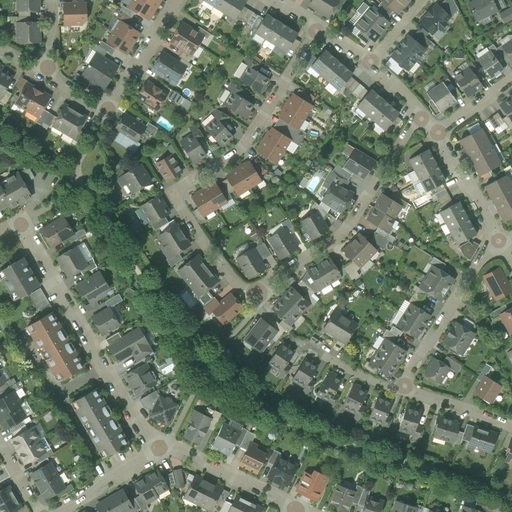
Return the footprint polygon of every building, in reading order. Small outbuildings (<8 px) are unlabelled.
[(18,0),(18,11),(30,11),(38,10),(38,0),(18,0)] [(148,20),(155,9),(140,0),(132,0),(128,7),(148,20)] [(140,0),(155,9),(160,0),(140,0)] [(218,0),(214,7),(224,13),(232,0),(218,0)] [(232,0),(224,13),(235,20),(237,17),(243,6),(246,2),(242,0),(232,0)] [(312,0),(309,6),(328,17),(334,8),(338,0),(312,0)] [(338,0),(334,8),(339,11),(346,0),(338,0)] [(404,8),(407,5),(400,0),(380,0),(382,1),(394,11),(397,13),(401,9),(404,8)] [(449,17),(451,19),(459,10),(452,0),(444,0),(439,7),(449,17)] [(472,12),(477,22),(485,17),(484,15),(496,9),(497,11),(498,11),(492,0),(477,0),(469,5),(469,4),(468,4),(472,12)] [(66,25),(69,28),(71,25),(81,25),(81,17),(86,17),(86,3),(77,3),(74,1),(70,5),(63,5),(64,26),(66,25)] [(378,6),(380,7),(390,15),(394,11),(382,1),(378,6)] [(355,24),(370,7),(365,3),(350,20),(355,24)] [(420,23),(432,35),(438,28),(440,30),(446,24),(444,22),(449,17),(439,7),(437,5),(432,11),(431,10),(425,15),(426,16),(420,23)] [(119,11),(131,19),(134,13),(123,6),(119,11)] [(237,17),(242,20),(248,10),(243,6),(237,17)] [(391,16),(390,15),(380,7),(376,12),(387,21),(391,16)] [(371,8),(363,17),(383,33),(386,30),(386,27),(389,23),(387,21),(376,12),(371,8)] [(511,8),(499,15),(503,24),(511,19),(511,8)] [(485,17),(497,11),(496,9),(484,15),(485,17)] [(253,13),(248,10),(242,20),(247,23),(253,13)] [(120,21),(129,26),(133,20),(131,19),(119,11),(116,16),(122,19),(120,21)] [(247,23),(252,26),(258,16),(253,13),(247,23)] [(255,33),(266,39),(277,22),(275,21),(276,20),(272,17),(271,18),(266,15),(264,19),(256,31),(255,33)] [(264,19),(258,16),(252,26),(251,28),(256,31),(264,19)] [(380,37),(383,33),(363,17),(355,27),(360,31),(371,40),(373,41),(377,37),(380,37)] [(120,21),(114,32),(133,44),(140,33),(129,26),(120,21)] [(18,31),(18,43),(39,43),(39,22),(29,23),(18,23),(18,24),(20,24),(20,31),(18,31)] [(277,22),(266,39),(276,46),(287,28),(285,27),(286,26),(282,24),(281,24),(277,22)] [(170,42),(192,56),(204,37),(193,31),(182,23),(170,42)] [(193,31),(204,37),(207,32),(197,26),(193,31)] [(288,29),(287,28),(276,46),(286,52),(295,39),(297,35),(292,31),(293,31),(289,28),(288,29)] [(444,33),(440,30),(438,28),(432,35),(437,40),(444,33)] [(414,34),(426,45),(430,41),(419,30),(414,34)] [(356,36),(367,45),(371,40),(360,31),(356,36)] [(126,55),(133,44),(114,32),(107,43),(126,55)] [(503,48),(511,41),(511,34),(507,36),(499,41),(501,45),(503,48)] [(408,36),(399,46),(416,60),(425,50),(408,36)] [(273,51),(276,46),(266,39),(262,44),(273,51)] [(285,54),(290,57),(300,42),(295,39),(286,52),(285,54)] [(511,60),(511,41),(503,48),(511,60)] [(102,42),(98,47),(107,52),(112,55),(115,50),(102,42)] [(103,57),(107,52),(98,47),(95,44),(92,50),(96,53),(103,57)] [(498,62),(503,59),(496,49),(493,44),(488,48),(490,51),(498,62)] [(501,45),(496,49),(503,59),(506,63),(511,60),(503,48),(501,45)] [(407,71),(416,60),(399,46),(390,57),(403,67),(407,71)] [(311,66),(320,74),(334,59),(332,58),(333,57),(329,54),(324,51),(317,59),(311,66)] [(498,62),(490,51),(477,60),(491,80),(495,77),(496,78),(501,74),(500,73),(504,70),(498,62)] [(89,64),(88,64),(111,79),(112,78),(119,67),(103,57),(96,53),(89,64)] [(179,57),(181,58),(190,64),(193,59),(182,53),(179,57)] [(306,63),(311,66),(317,59),(312,54),(306,63)] [(159,75),(175,85),(185,68),(178,63),(164,55),(160,61),(157,62),(154,66),(155,69),(161,73),(159,75)] [(249,66),(256,71),(260,65),(247,57),(243,64),(248,67),(249,66)] [(385,64),(397,74),(403,67),(390,57),(385,64)] [(191,65),(190,64),(181,58),(178,63),(185,68),(188,70),(191,65)] [(320,74),(329,82),(343,67),(341,65),(342,65),(338,62),(334,59),(320,74)] [(302,69),(306,72),(311,66),(306,63),(302,69)] [(457,68),(461,74),(468,69),(465,63),(457,68)] [(111,80),(111,79),(88,64),(88,65),(81,76),(88,81),(104,91),(111,80)] [(265,85),(267,83),(264,81),(267,78),(256,71),(249,66),(248,67),(240,79),(261,92),(262,91),(263,92),(267,86),(265,85)] [(344,68),(343,67),(329,82),(339,90),(343,86),(350,77),(352,75),(348,71),(348,70),(345,67),(344,68)] [(470,71),(479,83),(484,80),(475,67),(470,71)] [(6,91),(12,80),(8,78),(10,76),(7,74),(8,72),(2,69),(1,71),(0,70),(0,98),(1,99),(6,91)] [(456,80),(467,96),(481,86),(479,83),(470,71),(468,69),(461,74),(462,76),(456,80)] [(73,79),(85,86),(88,81),(81,76),(77,74),(73,79)] [(343,86),(347,90),(355,81),(350,77),(343,86)] [(16,88),(21,91),(26,83),(27,81),(21,78),(16,88)] [(448,79),(443,82),(446,87),(451,84),(448,79)] [(347,90),(352,94),(360,84),(355,81),(347,90)] [(137,98),(157,110),(167,94),(148,82),(146,84),(143,85),(144,88),(137,98)] [(426,94),(436,107),(440,113),(456,101),(455,100),(449,92),(446,87),(443,82),(426,94)] [(14,104),(26,111),(38,90),(26,83),(21,91),(14,104)] [(232,92),(240,97),(244,91),(231,83),(227,89),(232,92)] [(352,94),(356,97),(364,88),(360,84),(352,94)] [(369,92),(364,88),(356,97),(361,101),(369,92)] [(449,92),(455,100),(460,97),(454,88),(449,92)] [(50,97),(38,90),(26,111),(38,118),(43,110),(50,97)] [(167,98),(177,104),(182,97),(172,90),(167,98)] [(295,95),(311,105),(314,100),(299,90),(295,95)] [(358,107),(366,114),(380,98),(379,97),(379,96),(376,93),(375,94),(370,90),(369,92),(361,101),(357,106),(358,107)] [(0,100),(0,102),(5,105),(11,94),(6,91),(1,99),(0,100)] [(249,111),(251,108),(248,107),(250,103),(240,97),(232,92),(224,105),(245,118),(246,116),(247,117),(250,112),(249,111)] [(288,100),(285,105),(305,117),(312,106),(311,105),(295,95),(294,94),(290,101),(288,100)] [(366,114),(376,122),(389,106),(388,105),(388,104),(385,101),(384,102),(380,98),(366,114)] [(511,123),(511,98),(500,106),(507,116),(511,123)] [(53,126),(63,132),(75,111),(65,105),(53,126)] [(297,129),(305,117),(285,105),(282,110),(283,111),(279,118),(297,129)] [(390,107),(389,106),(376,122),(385,130),(389,125),(397,116),(398,114),(394,110),(395,110),(391,106),(390,107)] [(366,114),(358,107),(354,113),(362,120),(366,114)] [(435,116),(440,113),(436,107),(431,110),(435,116)] [(42,126),(43,123),(49,113),(43,110),(38,118),(35,123),(42,126)] [(216,118),(222,125),(230,118),(217,110),(212,114),(216,119),(216,118)] [(86,118),(75,111),(63,132),(74,139),(79,130),(86,118)] [(54,116),(49,113),(43,123),(49,126),(54,116)] [(493,116),(499,126),(504,123),(502,120),(498,113),(493,116)] [(117,130),(120,132),(135,141),(138,136),(140,137),(145,128),(145,127),(126,116),(122,122),(119,123),(116,127),(117,130)] [(389,125),(393,129),(401,120),(397,116),(389,125)] [(488,120),(495,130),(499,126),(493,116),(488,120)] [(508,128),(511,132),(511,131),(511,123),(507,116),(502,120),(504,123),(508,128)] [(227,141),(230,139),(228,137),(231,134),(222,125),(216,118),(216,119),(205,129),(221,147),(223,145),(224,147),(229,142),(227,141)] [(279,118),(276,123),(301,139),(305,134),(297,129),(279,118)] [(145,128),(154,134),(158,129),(148,122),(145,127),(145,128)] [(298,144),(301,139),(276,123),(273,128),(291,140),(298,144)] [(467,129),(470,135),(481,129),(478,123),(467,129)] [(504,123),(499,126),(503,131),(508,128),(504,123)] [(193,135),(198,142),(204,139),(196,126),(190,130),(193,135)] [(498,135),(503,131),(499,126),(495,130),(498,135)] [(266,134),(263,139),(283,152),(284,149),(291,140),(273,128),(268,135),(266,134)] [(460,140),(465,149),(486,138),(481,129),(470,135),(460,140)] [(73,140),(78,143),(84,133),(79,130),(74,139),(73,140)] [(140,144),(135,141),(120,132),(115,141),(134,153),(140,144)] [(200,159),(202,157),(201,155),(204,153),(198,142),(193,135),(180,143),(193,163),(194,162),(195,164),(201,161),(200,159)] [(490,146),(486,138),(465,149),(469,158),(490,146)] [(276,163),(283,152),(263,139),(260,144),(262,145),(258,152),(276,163)] [(299,145),(298,144),(291,140),(284,149),(293,155),(299,145)] [(408,150),(411,155),(423,148),(421,143),(408,150)] [(341,154),(349,159),(354,150),(347,145),(341,154)] [(495,155),(490,146),(469,158),(474,167),(495,155)] [(171,155),(175,161),(180,158),(174,148),(169,151),(171,155)] [(344,166),(364,178),(374,162),(354,150),(349,159),(344,166)] [(409,160),(415,170),(433,161),(432,159),(433,159),(431,154),(430,155),(427,150),(409,160)] [(495,155),(499,163),(505,160),(501,152),(495,155)] [(156,164),(167,182),(182,172),(175,161),(171,155),(156,164)] [(499,163),(495,155),(474,167),(479,176),(490,170),(500,164),(499,163)] [(251,164),(261,181),(270,172),(256,159),(251,164)] [(415,170),(420,181),(439,171),(438,170),(439,169),(437,165),(436,165),(433,161),(415,170)] [(242,165),(237,168),(249,188),(261,181),(251,164),(250,162),(243,167),(242,165)] [(126,183),(132,193),(138,190),(150,182),(140,165),(122,176),(117,179),(118,181),(121,186),(126,183)] [(18,173),(24,184),(35,178),(28,166),(22,169),(23,170),(18,173)] [(336,166),(333,171),(348,181),(351,176),(336,166)] [(237,195),(249,188),(237,168),(232,171),(233,173),(226,177),(227,179),(234,191),(237,195)] [(412,185),(420,181),(415,170),(407,175),(412,185)] [(482,181),(492,175),(490,170),(479,176),(482,181)] [(503,170),(492,175),(495,181),(506,175),(504,172),(503,170)] [(343,188),(348,181),(333,171),(330,176),(335,180),(334,182),(343,188)] [(440,173),(439,171),(420,181),(426,190),(426,192),(430,190),(442,183),(445,182),(442,177),(443,177),(440,172),(440,173)] [(12,180),(0,186),(0,185),(0,209),(9,205),(11,208),(18,204),(21,205),(24,204),(25,200),(31,197),(24,184),(18,173),(11,177),(12,180)] [(485,186),(490,195),(511,184),(506,175),(495,181),(485,186)] [(323,187),(329,190),(334,182),(335,180),(330,176),(323,187)] [(309,181),(303,177),(298,186),(303,189),(309,181)] [(222,182),(224,186),(229,194),(234,191),(227,179),(222,182)] [(420,181),(412,185),(418,195),(426,190),(420,181)] [(331,206),(341,212),(344,207),(347,207),(350,202),(349,199),(352,194),(343,188),(334,182),(329,190),(322,201),(331,206)] [(208,186),(203,189),(215,209),(220,206),(227,202),(226,201),(219,189),(216,183),(209,188),(208,186)] [(433,195),(434,194),(445,189),(442,183),(430,190),(433,195)] [(490,195),(494,204),(511,194),(511,186),(511,184),(490,195)] [(232,198),(229,194),(224,186),(219,189),(226,201),(232,198)] [(203,216),(215,209),(203,189),(197,192),(198,194),(192,198),(198,209),(203,216)] [(434,194),(437,200),(448,194),(445,189),(434,194)] [(128,195),(132,200),(141,195),(138,190),(132,193),(128,195)] [(401,207),(403,208),(407,203),(394,195),(393,194),(390,200),(401,207)] [(437,200),(440,205),(451,199),(448,194),(437,200)] [(511,194),(494,204),(499,213),(511,205),(511,194)] [(383,195),(375,208),(393,220),(401,207),(390,200),(383,195)] [(140,207),(151,224),(164,216),(169,213),(159,196),(140,207)] [(227,202),(220,206),(223,211),(235,204),(232,198),(226,201),(227,202)] [(454,205),(451,199),(440,205),(443,210),(454,205)] [(331,206),(322,201),(319,206),(327,213),(331,206)] [(440,212),(446,223),(464,213),(463,212),(464,211),(462,207),(461,207),(458,202),(454,205),(443,210),(440,212)] [(317,212),(322,220),(324,219),(328,213),(327,213),(319,206),(315,203),(311,207),(315,213),(317,212)] [(511,205),(499,213),(504,222),(511,217),(511,205)] [(378,227),(385,231),(388,226),(390,227),(394,220),(393,220),(375,208),(367,220),(378,227)] [(193,212),(200,224),(205,221),(203,216),(198,209),(193,212)] [(308,233),(312,240),(328,230),(322,220),(317,212),(315,213),(301,222),(304,226),(303,229),(305,232),(308,233)] [(446,223),(451,234),(470,224),(469,222),(470,222),(467,218),(466,218),(464,213),(446,223)] [(155,231),(159,228),(164,225),(168,223),(164,216),(151,224),(155,231)] [(41,230),(51,247),(65,239),(73,234),(64,218),(53,225),(52,224),(41,230)] [(285,229),(289,235),(295,231),(288,219),(282,223),(285,229)] [(173,220),(168,223),(164,225),(167,231),(177,225),(173,220)] [(398,223),(394,220),(390,227),(394,230),(398,223)] [(285,229),(282,223),(281,223),(269,230),(273,236),(285,229)] [(470,225),(470,224),(451,234),(457,244),(475,235),(473,230),(474,229),(471,225),(470,225)] [(168,258),(168,259),(178,252),(190,245),(177,225),(167,231),(163,233),(159,236),(166,246),(162,249),(168,258)] [(375,233),(378,235),(387,240),(390,235),(386,233),(387,232),(385,231),(378,227),(375,233)] [(275,250),(281,259),(297,249),(289,235),(285,229),(273,236),(270,238),(276,249),(275,250)] [(65,239),(69,244),(84,236),(80,230),(73,234),(65,239)] [(312,240),(308,233),(303,235),(308,242),(312,240)] [(360,234),(352,242),(369,259),(377,251),(360,234)] [(383,247),(387,240),(378,235),(374,241),(383,247)] [(360,268),(369,259),(352,242),(343,251),(353,261),(360,268)] [(463,253),(465,254),(472,245),(469,242),(459,247),(462,254),(463,253)] [(464,257),(470,261),(479,245),(473,242),(472,245),(465,254),(464,257)] [(57,258),(68,277),(80,270),(87,266),(85,262),(92,258),(83,243),(57,258)] [(253,249),(261,261),(271,255),(264,243),(253,249)] [(248,276),(251,277),(256,274),(256,271),(264,266),(261,261),(253,249),(237,259),(248,276)] [(166,260),(171,267),(182,259),(178,252),(168,259),(168,258),(166,260)] [(198,295),(199,296),(206,289),(217,281),(197,256),(179,271),(184,278),(187,276),(196,288),(194,290),(198,295)] [(430,262),(442,270),(445,265),(433,257),(430,262)] [(14,294),(17,298),(39,286),(37,284),(23,258),(9,266),(1,271),(4,276),(2,278),(11,294),(14,294)] [(80,270),(83,276),(97,267),(93,261),(94,261),(92,258),(85,262),(87,266),(80,270)] [(330,258),(318,265),(330,284),(341,277),(338,271),(330,258)] [(6,261),(0,264),(0,271),(1,271),(9,266),(6,261)] [(348,274),(351,280),(359,276),(356,271),(360,268),(353,261),(351,263),(344,267),(348,274)] [(320,290),(330,284),(318,265),(307,272),(319,290),(320,290)] [(433,266),(426,277),(447,290),(454,279),(433,266)] [(338,271),(341,277),(343,275),(344,277),(348,274),(344,267),(338,271)] [(484,277),(496,299),(510,291),(499,270),(484,277)] [(307,272),(302,280),(315,292),(319,290),(307,272)] [(85,294),(91,304),(96,301),(106,294),(104,291),(108,288),(101,276),(97,279),(95,275),(76,286),(82,296),(85,294)] [(184,278),(194,290),(196,288),(187,276),(184,278)] [(440,301),(447,290),(426,277),(420,288),(427,293),(440,301)] [(311,296),(315,292),(302,280),(297,284),(307,293),(311,296)] [(333,289),(330,284),(320,290),(323,295),(333,289)] [(414,292),(424,298),(427,293),(420,288),(415,285),(412,290),(414,292)] [(31,294),(39,308),(48,302),(43,294),(40,289),(31,294)] [(196,297),(203,306),(213,298),(206,289),(199,296),(198,295),(196,297)] [(303,298),(294,289),(291,292),(289,290),(287,293),(286,291),(281,296),(283,297),(282,298),(300,315),(310,304),(303,298)] [(421,303),(424,298),(414,292),(411,297),(421,303)] [(316,302),(311,296),(307,293),(303,298),(310,304),(312,307),(316,302)] [(105,302),(108,309),(109,308),(122,301),(119,294),(105,302)] [(220,317),(225,323),(241,309),(241,306),(238,302),(235,302),(230,296),(219,305),(212,311),(213,311),(219,319),(220,317)] [(418,308),(421,303),(411,297),(408,302),(411,304),(418,308)] [(214,298),(213,298),(203,306),(203,307),(209,314),(213,311),(212,311),(219,305),(214,298)] [(276,304),(274,306),(276,309),(274,311),(283,320),(289,326),(290,326),(300,315),(282,298),(281,299),(279,298),(275,303),(276,304)] [(405,300),(398,311),(404,315),(411,304),(408,302),(405,300)] [(85,307),(88,312),(99,306),(96,301),(91,304),(85,307)] [(411,304),(404,315),(424,327),(427,321),(426,320),(429,315),(418,308),(411,304)] [(462,314),(465,316),(474,322),(480,313),(467,305),(462,314)] [(489,314),(492,320),(500,315),(508,310),(505,305),(489,314)] [(92,318),(102,335),(109,331),(108,330),(118,324),(109,308),(108,309),(92,318)] [(500,315),(510,334),(511,333),(511,308),(508,310),(500,315)] [(335,343),(342,347),(343,347),(349,337),(357,325),(335,311),(323,330),(327,332),(326,334),(332,338),(333,336),(338,339),(335,343)] [(391,322),(397,326),(404,315),(398,311),(391,322)] [(27,327),(43,354),(67,340),(67,339),(68,336),(64,329),(61,328),(52,312),(37,321),(27,327)] [(420,333),(424,327),(404,315),(397,326),(415,338),(419,332),(420,333)] [(474,322),(465,316),(459,325),(472,333),(476,326),(474,322)] [(251,332),(248,336),(254,340),(251,343),(261,351),(271,338),(276,332),(271,329),(261,320),(255,327),(253,326),(250,331),(251,332)] [(283,320),(279,324),(285,330),(288,333),(292,328),(290,326),(289,326),(283,320)] [(275,342),(285,330),(279,324),(277,322),(271,329),(276,332),(271,338),(275,342)] [(452,348),(459,353),(463,347),(465,348),(474,334),(472,333),(459,325),(456,323),(451,331),(452,332),(449,335),(449,334),(443,343),(446,344),(444,347),(451,351),(452,348)] [(393,326),(389,331),(397,336),(399,338),(403,333),(393,326)] [(109,346),(118,362),(133,353),(137,351),(138,354),(139,354),(148,349),(150,348),(139,329),(122,339),(109,346)] [(393,343),(397,336),(389,331),(387,330),(382,337),(385,339),(386,338),(393,343)] [(105,340),(109,346),(122,339),(118,333),(105,340)] [(309,342),(319,348),(322,343),(312,337),(309,342)] [(343,347),(348,350),(354,340),(349,337),(343,347)] [(402,357),(404,355),(401,353),(404,350),(393,343),(386,338),(385,339),(377,351),(398,364),(399,363),(401,364),(404,359),(402,357)] [(68,341),(67,340),(43,354),(59,381),(69,376),(83,367),(74,351),(75,348),(71,342),(68,341)] [(286,365),(293,355),(290,352),(291,350),(289,348),(290,346),(285,343),(284,344),(282,343),(268,363),(280,372),(281,372),(286,365)] [(134,356),(138,362),(148,356),(150,354),(148,349),(139,354),(138,354),(134,356)] [(224,353),(230,358),(234,354),(227,349),(224,353)] [(377,369),(388,375),(390,372),(392,373),(394,371),(396,372),(399,366),(397,365),(398,364),(377,351),(370,364),(369,364),(377,369)] [(151,361),(148,356),(138,362),(133,365),(136,370),(146,364),(151,361)] [(449,368),(457,373),(461,366),(447,357),(442,364),(449,368)] [(305,387),(305,388),(310,380),(318,367),(312,363),(313,362),(307,358),(306,360),(305,359),(292,380),(305,387)] [(424,374),(440,383),(449,368),(442,364),(434,359),(424,374)] [(363,367),(374,374),(377,369),(369,364),(370,364),(367,362),(363,367)] [(126,376),(137,395),(156,384),(154,380),(155,379),(156,377),(152,371),(150,370),(149,371),(146,364),(136,370),(126,376)] [(485,364),(482,370),(487,373),(488,374),(492,368),(485,364)] [(277,377),(282,380),(291,368),(286,365),(281,372),(280,372),(277,377)] [(476,379),(481,383),(485,377),(487,373),(482,370),(476,379)] [(329,401),(330,401),(334,394),(342,380),(335,377),(336,375),(331,372),(330,374),(328,373),(316,394),(329,401)] [(475,393),(484,399),(487,395),(494,399),(501,387),(485,377),(481,383),(475,393)] [(0,393),(13,385),(10,380),(3,384),(0,386),(0,393)] [(301,392),(307,396),(315,383),(310,380),(305,388),(305,387),(301,392)] [(16,384),(13,385),(0,393),(3,398),(15,391),(15,392),(19,390),(16,384)] [(360,406),(365,395),(361,393),(363,390),(360,389),(361,387),(355,384),(354,386),(352,385),(342,407),(355,414),(356,414),(360,406)] [(19,390),(15,392),(20,400),(21,397),(24,395),(21,389),(19,390)] [(72,403),(88,430),(112,416),(111,415),(112,412),(108,405),(105,404),(96,389),(81,397),(72,403)] [(140,399),(145,407),(150,404),(159,396),(156,390),(140,399)] [(22,403),(20,400),(15,392),(15,391),(3,398),(0,399),(0,416),(19,405),(22,403)] [(327,406),(332,410),(339,397),(334,394),(330,401),(329,401),(327,406)] [(386,416),(391,405),(387,403),(388,400),(385,399),(386,397),(380,395),(379,397),(378,396),(369,419),(382,424),(383,424),(386,416)] [(495,400),(494,399),(487,395),(484,399),(484,401),(491,405),(495,400)] [(150,416),(168,425),(178,405),(172,402),(171,399),(168,398),(165,399),(159,396),(150,404),(154,407),(150,416)] [(26,417),(19,405),(0,416),(0,420),(5,429),(8,427),(22,420),(26,417)] [(416,426),(420,414),(416,414),(417,410),(414,409),(414,407),(408,405),(407,407),(406,407),(404,414),(402,413),(400,414),(398,420),(399,422),(401,423),(399,430),(413,434),(416,426)] [(353,419),(359,422),(365,408),(360,406),(356,414),(355,414),(353,419)] [(184,437),(199,444),(207,428),(211,419),(195,411),(190,422),(191,423),(184,437)] [(207,428),(213,431),(221,414),(215,411),(211,419),(207,428)] [(113,417),(112,416),(88,430),(104,457),(113,452),(128,443),(119,428),(119,425),(116,418),(113,417)] [(380,430),(386,432),(392,418),(386,416),(383,424),(382,424),(380,430)] [(440,439),(453,443),(457,431),(459,425),(456,424),(449,422),(449,420),(437,416),(434,426),(437,427),(434,435),(440,436),(440,439)] [(240,432),(242,428),(243,426),(231,419),(227,426),(240,432)] [(8,427),(11,433),(25,425),(22,420),(8,427)] [(218,450),(229,455),(234,444),(240,432),(227,426),(223,424),(213,445),(219,448),(218,450)] [(28,430),(25,425),(11,433),(14,438),(28,430)] [(464,433),(463,433),(461,440),(469,442),(474,427),(467,425),(464,433)] [(411,440),(419,442),(424,428),(416,426),(413,434),(411,440)] [(468,445),(490,452),(496,434),(474,427),(469,442),(468,445)] [(11,440),(18,452),(39,440),(32,428),(28,430),(14,438),(11,440)] [(234,444),(240,447),(247,431),(248,431),(242,428),(240,432),(234,444)] [(255,435),(247,431),(240,447),(239,447),(247,451),(251,443),(255,435)] [(461,440),(463,433),(457,431),(453,443),(460,445),(461,440)] [(45,451),(39,440),(18,452),(25,464),(35,458),(46,452),(45,451)] [(261,464),(264,456),(254,451),(255,449),(257,446),(251,443),(247,451),(240,464),(256,472),(257,471),(259,470),(261,465),(261,464)] [(35,458),(38,463),(47,458),(54,454),(51,448),(45,451),(46,452),(35,458)] [(268,462),(274,465),(278,457),(279,457),(281,453),(274,450),(268,462)] [(287,485),(296,467),(289,464),(289,462),(279,457),(278,457),(274,465),(269,477),(274,479),(274,481),(280,484),(280,482),(287,485)] [(50,463),(47,458),(38,463),(34,466),(37,471),(50,463)] [(31,475),(38,487),(57,475),(50,463),(37,471),(31,475)] [(180,469),(172,471),(175,484),(176,488),(184,487),(180,469)] [(157,470),(146,477),(157,495),(168,489),(162,477),(157,470)] [(168,489),(175,484),(172,471),(162,477),(168,489)] [(310,497),(316,500),(322,489),(321,488),(326,478),(320,475),(315,472),(312,477),(305,474),(297,491),(304,494),(303,495),(309,498),(310,497)] [(64,487),(57,475),(38,487),(45,499),(55,493),(64,487)] [(184,497),(198,504),(208,482),(195,476),(184,497)] [(158,497),(157,495),(146,477),(134,484),(141,495),(145,504),(146,504),(158,497)] [(222,489),(208,482),(198,504),(211,511),(222,489)] [(55,493),(58,498),(74,489),(71,484),(64,487),(55,493)] [(351,502),(357,505),(364,488),(357,485),(354,492),(355,492),(351,502)] [(0,505),(15,497),(9,486),(0,491),(0,505)] [(342,487),(339,486),(336,487),(330,503),(338,506),(337,509),(342,511),(343,510),(347,511),(351,502),(355,492),(354,492),(353,494),(343,490),(342,487)] [(370,490),(364,488),(357,505),(364,507),(367,497),(368,498),(370,490)] [(123,490),(110,498),(117,511),(125,511),(133,508),(129,500),(123,490)] [(135,499),(142,511),(143,511),(149,509),(146,504),(145,504),(141,495),(135,499)] [(246,511),(251,503),(236,496),(232,505),(228,511),(246,511)] [(21,507),(15,497),(0,505),(0,511),(13,511),(21,507)] [(133,508),(135,511),(140,508),(135,499),(134,497),(129,500),(133,508)] [(362,511),(379,511),(382,502),(376,500),(372,502),(367,501),(368,498),(367,497),(364,507),(362,511)] [(117,511),(110,498),(97,505),(100,511),(117,511)] [(219,511),(228,511),(232,505),(225,501),(219,511)] [(490,511),(493,506),(477,501),(474,510),(479,511),(490,511)] [(260,511),(262,509),(251,503),(246,511),(260,511)]
